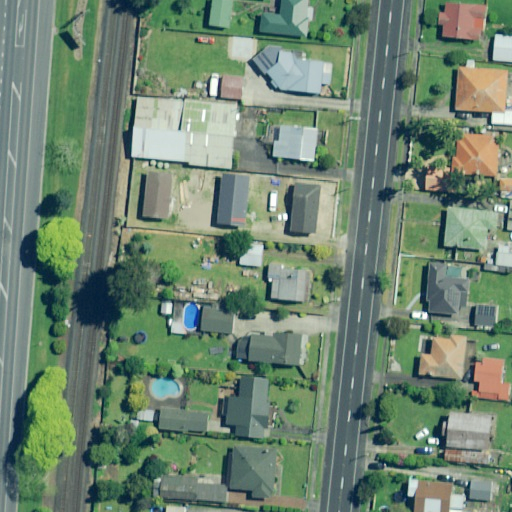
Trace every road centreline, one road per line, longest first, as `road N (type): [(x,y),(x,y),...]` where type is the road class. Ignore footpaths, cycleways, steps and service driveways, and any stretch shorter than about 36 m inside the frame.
road 1 (residential): [(391,0),(338,511)]
road 2 (secondary): [(0,301),(23,0)]
